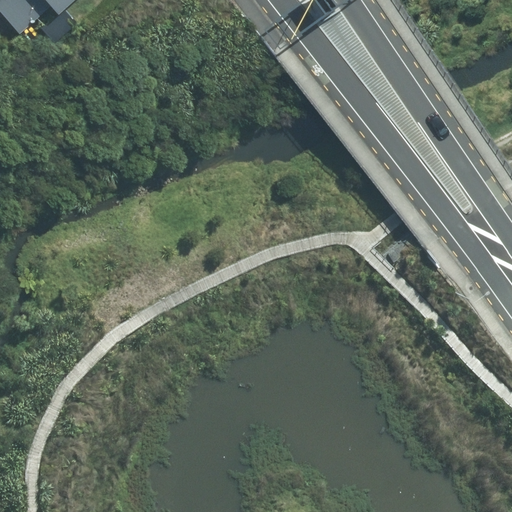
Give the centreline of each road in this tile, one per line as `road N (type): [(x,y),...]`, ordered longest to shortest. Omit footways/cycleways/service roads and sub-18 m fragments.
road 1 (tertiary): [(511,287),(453,225),(278,0)]
road 2 (tertiary): [(348,0),(511,250)]
